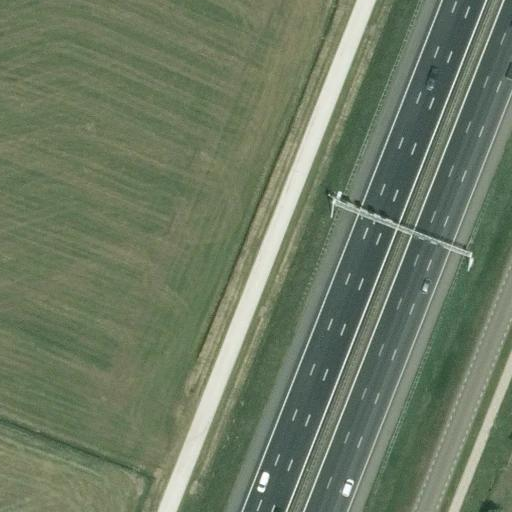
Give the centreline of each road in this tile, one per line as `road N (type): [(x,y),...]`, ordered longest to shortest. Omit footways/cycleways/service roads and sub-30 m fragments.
road 1 (motorway): [(465,0),(265,511)]
road 2 (unclassified): [(166,511),(366,0)]
road 3 (motorway): [(330,511),(511,45)]
road 4 (unclassified): [(426,511),(511,292)]
